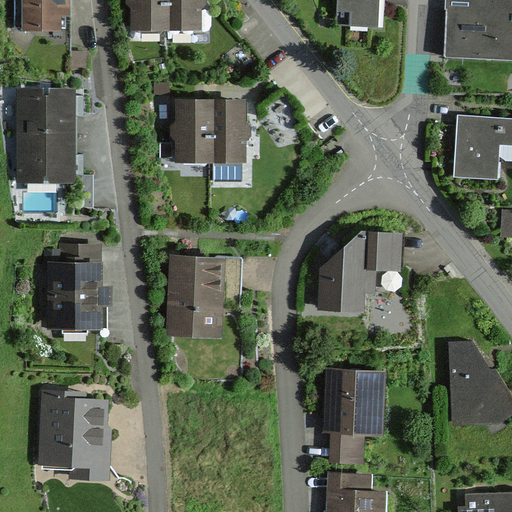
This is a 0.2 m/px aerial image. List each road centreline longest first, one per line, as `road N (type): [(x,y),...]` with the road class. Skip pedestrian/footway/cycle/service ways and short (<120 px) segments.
road 1 (residential): [(102,0),(158,511)]
road 2 (residential): [(391,161),(297,239),(284,282),(296,511)]
road 3 (residential): [(262,0),(391,161)]
road 4 (residential): [(511,317),(391,161)]
road 5 (residential): [(391,161),(411,112),(421,0)]
